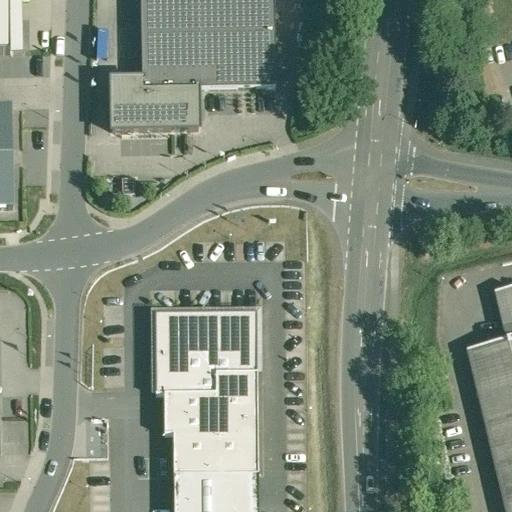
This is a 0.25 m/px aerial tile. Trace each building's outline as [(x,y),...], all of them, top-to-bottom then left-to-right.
[(11,0),(0,0),(0,57),(13,57),(11,0)] [(274,0),(141,0),(142,88),(143,94),(205,93),(276,91),(274,0)] [(143,94),(142,88),(112,89),(114,142),(207,139),(205,93),(143,94)] [(11,110),(0,110),(0,212),(13,212),(11,110)] [(511,511),(511,290),(496,295),(507,343),(468,353),(506,511),(511,511)] [(257,317),(156,318),(156,362),(151,362),(151,375),(156,375),(156,398),(164,398),(217,398),(217,378),(257,377),(258,377),(257,317)] [(217,398),(164,398),(165,439),(173,439),(173,511),(258,511),(257,377),(217,378),(217,398)]
